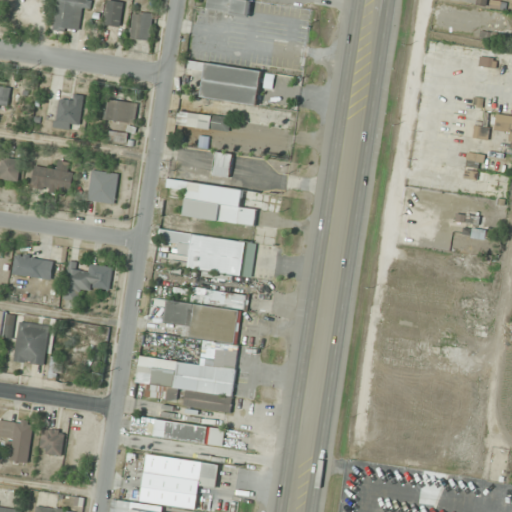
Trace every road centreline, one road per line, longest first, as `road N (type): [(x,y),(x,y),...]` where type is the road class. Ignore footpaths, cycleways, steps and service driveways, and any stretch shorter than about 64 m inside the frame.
road 1 (residential): [(182,0),(102,511)]
road 2 (primary): [(361,0),(281,511)]
road 3 (primary): [(314,511),(392,0)]
road 4 (residential): [(169,77),(0,51)]
road 5 (residential): [(148,239),(0,217)]
